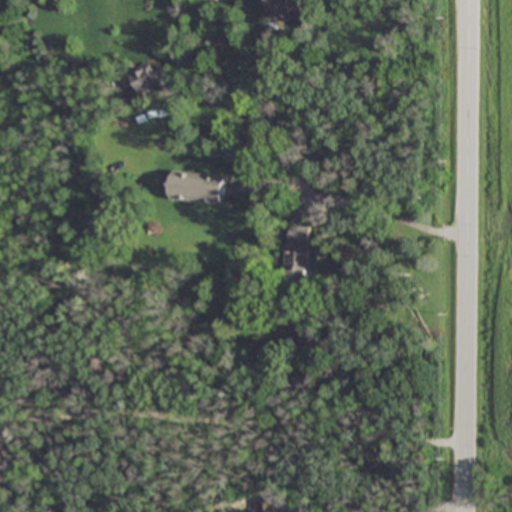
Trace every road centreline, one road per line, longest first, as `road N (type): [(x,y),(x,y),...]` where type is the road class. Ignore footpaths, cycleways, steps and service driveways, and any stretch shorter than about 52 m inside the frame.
road 1 (secondary): [(469,0),(465,511)]
road 2 (residential): [(467,347),(99,350)]
